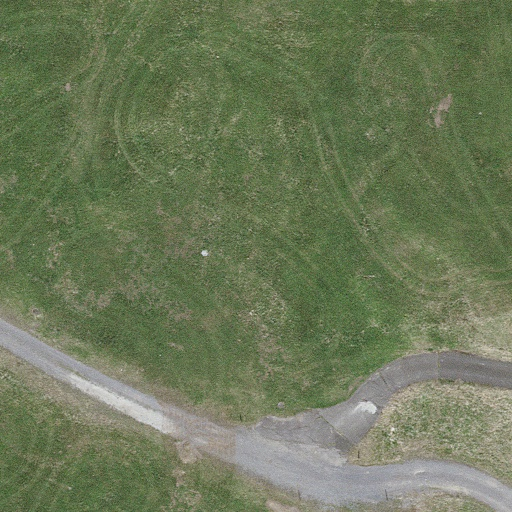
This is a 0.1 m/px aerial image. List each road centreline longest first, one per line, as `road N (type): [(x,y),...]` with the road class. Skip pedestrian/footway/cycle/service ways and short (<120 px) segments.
road 1 (track): [(511,374),(456,365),(410,370),(273,455),(0,324)]
road 2 (track): [(273,455),(359,474),(454,477),(511,506)]
